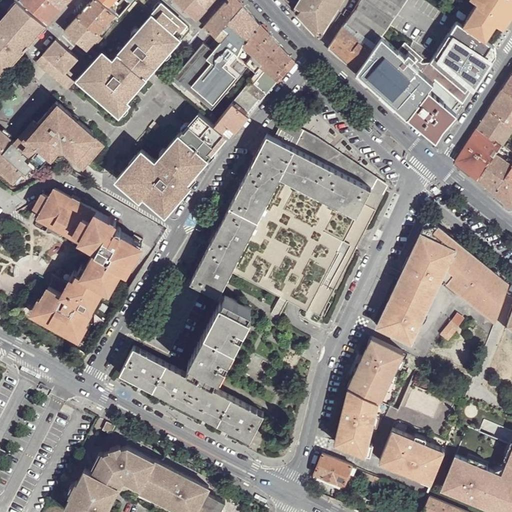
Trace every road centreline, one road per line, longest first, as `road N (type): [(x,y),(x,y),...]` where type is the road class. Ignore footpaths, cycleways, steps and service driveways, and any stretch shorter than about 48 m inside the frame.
road 1 (residential): [(427,154),(338,342),(293,490)]
road 2 (secondary): [(293,490),(87,382)]
road 3 (residential): [(180,232),(222,157),(310,53)]
road 4 (residential): [(163,87),(115,138),(104,183),(180,232)]
road 5 (residential): [(87,382),(180,232)]
road 6 (secondary): [(427,154),(310,53)]
road 7 (residential): [(439,164),(511,54)]
road 8 (unknown): [(412,182),(511,265)]
